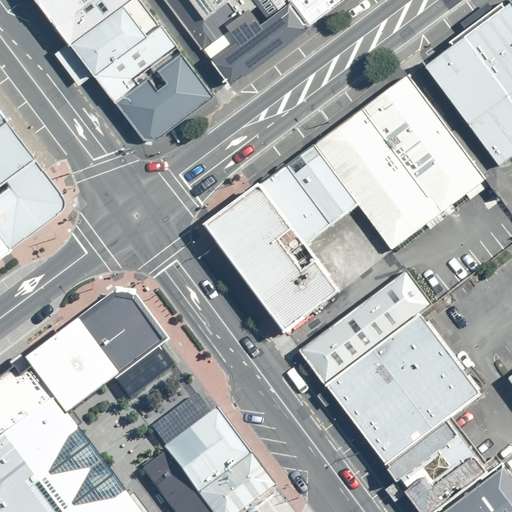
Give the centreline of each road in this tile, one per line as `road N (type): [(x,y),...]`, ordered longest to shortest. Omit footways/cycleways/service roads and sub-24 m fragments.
road 1 (tertiary): [(362,511),(136,209)]
road 2 (secondary): [(136,209),(427,0)]
road 3 (tertiary): [(136,209),(0,35)]
road 4 (secondary): [(0,315),(136,209)]
